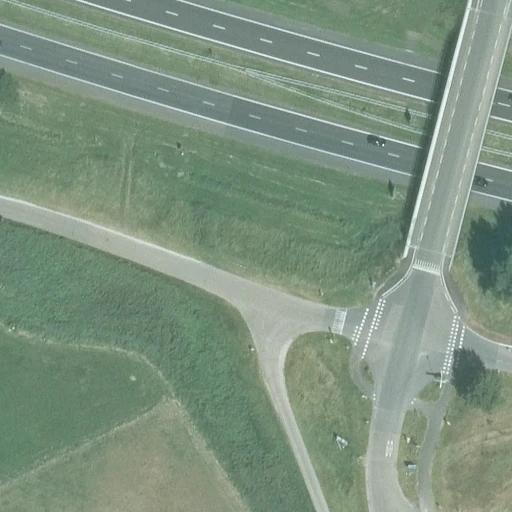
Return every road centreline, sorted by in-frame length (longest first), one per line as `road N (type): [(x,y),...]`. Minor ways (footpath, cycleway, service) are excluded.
road 1 (motorway): [(0,39),(285,129),(511,186)]
road 2 (motorway): [(511,108),(121,0)]
road 3 (tertiary): [(410,335),(493,0)]
road 4 (unclassified): [(263,299),(0,208)]
road 5 (unclassified): [(322,511),(273,376),(263,299)]
road 6 (unclassified): [(384,511),(383,437),(410,335)]
road 7 (unclassified): [(410,335),(263,299)]
